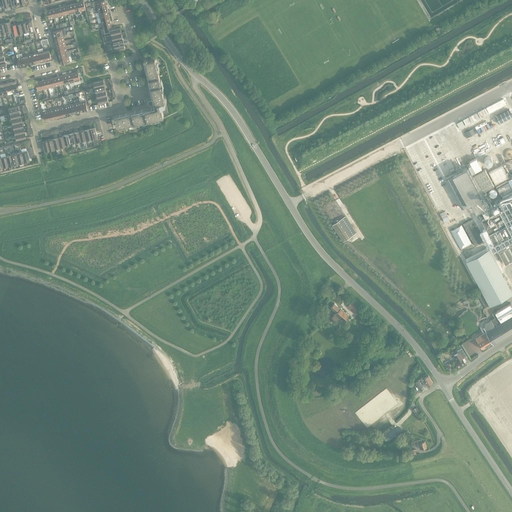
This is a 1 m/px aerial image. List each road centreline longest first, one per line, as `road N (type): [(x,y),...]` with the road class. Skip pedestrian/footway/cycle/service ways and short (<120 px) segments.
road 1 (unclassified): [(443,385),(321,253),(255,147)]
road 2 (residential): [(255,147),(140,0)]
road 3 (residential): [(101,112),(123,106),(112,63),(135,55),(116,0)]
road 4 (unclassified): [(511,491),(443,385)]
